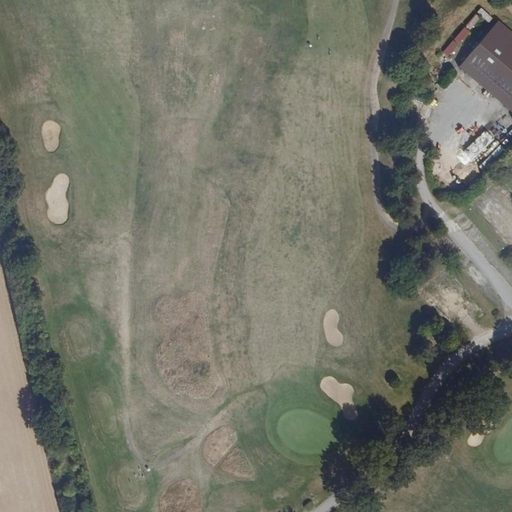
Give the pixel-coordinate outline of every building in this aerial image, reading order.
[(481,7),(477,12),(489,22),(493,17),(481,7)] [(476,13),(465,25),(470,29),(481,17),(476,13)] [(511,32),(499,22),(459,69),(511,112),(511,32)] [(464,26),(454,39),(458,43),(469,30),(464,26)] [(453,40),(442,52),(447,56),(458,44),(453,40)]
